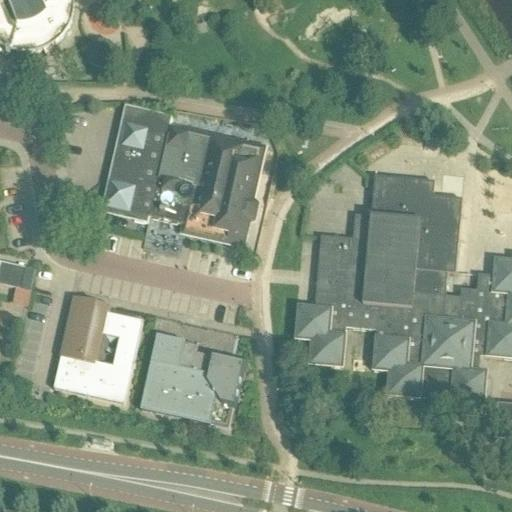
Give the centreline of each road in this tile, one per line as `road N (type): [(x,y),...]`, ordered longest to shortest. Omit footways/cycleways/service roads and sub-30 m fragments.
road 1 (residential): [(256,296),(69,258),(49,225),(34,143),(0,127)]
road 2 (tertiary): [(0,460),(288,511)]
